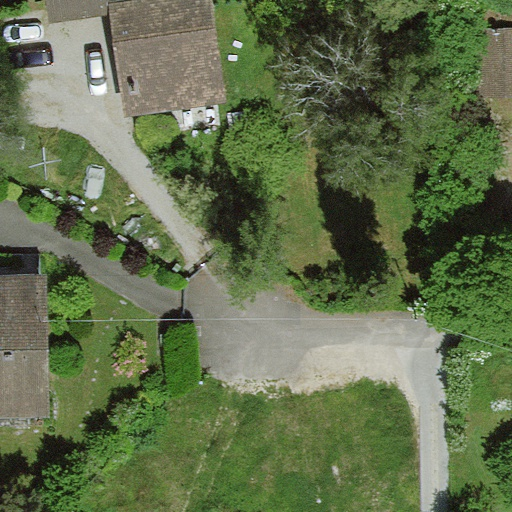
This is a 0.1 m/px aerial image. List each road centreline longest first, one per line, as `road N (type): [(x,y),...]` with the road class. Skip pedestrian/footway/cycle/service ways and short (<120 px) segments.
road 1 (unknown): [(0,206),(192,314),(267,330),(252,295),(89,55)]
road 2 (residential): [(248,330),(511,330)]
